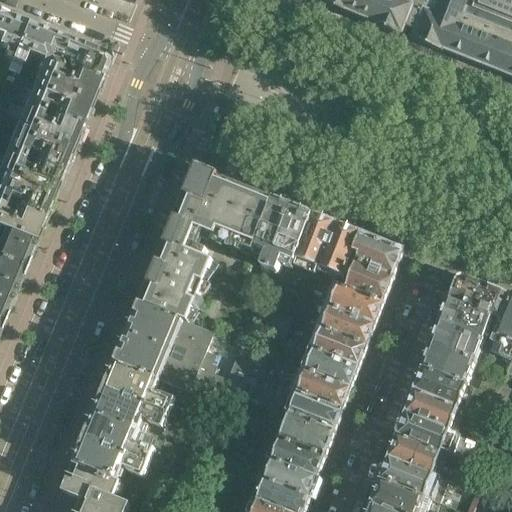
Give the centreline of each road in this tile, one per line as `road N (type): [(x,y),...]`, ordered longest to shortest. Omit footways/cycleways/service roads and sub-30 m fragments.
road 1 (tertiary): [(13,511),(150,176),(182,123)]
road 2 (tertiary): [(154,48),(0,438)]
road 3 (residential): [(446,238),(194,141),(182,123)]
road 4 (residential): [(345,511),(446,238)]
road 5 (residential): [(154,48),(30,0)]
